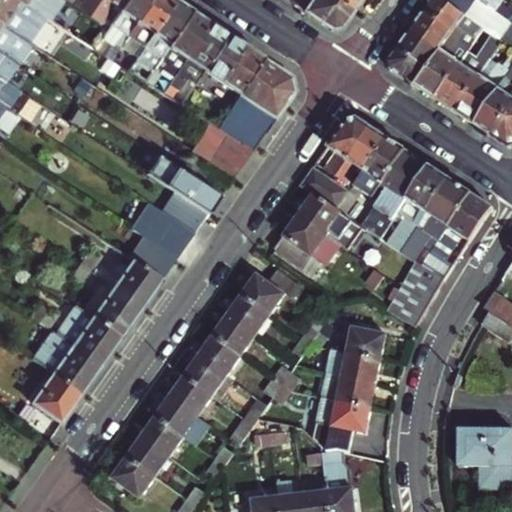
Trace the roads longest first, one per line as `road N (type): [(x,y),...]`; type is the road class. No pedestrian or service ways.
road 1 (residential): [(345,74),(46,488)]
road 2 (residential): [(423,511),(418,448),(429,378),(511,208)]
road 3 (residential): [(511,181),(345,74)]
road 4 (residential): [(345,74),(232,0)]
